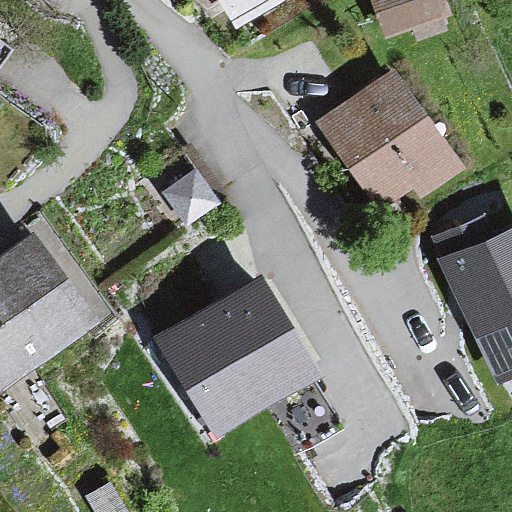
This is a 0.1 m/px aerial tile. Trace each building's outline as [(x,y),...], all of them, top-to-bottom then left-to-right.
[(202,0),(213,18),(243,0),(202,0)] [(351,0),(361,29),(418,10),(415,0),(351,0)] [(370,62),(304,111),(377,208),(442,160),(370,62)] [(0,175),(32,130),(0,108),(0,175)] [(203,155),(165,177),(182,206),(219,185),(203,155)] [(511,225),(439,258),(497,386),(511,379),(511,225)] [(9,226),(0,233),(0,356),(70,301),(9,226)] [(231,272),(135,335),(193,424),(289,361),(231,272)]
